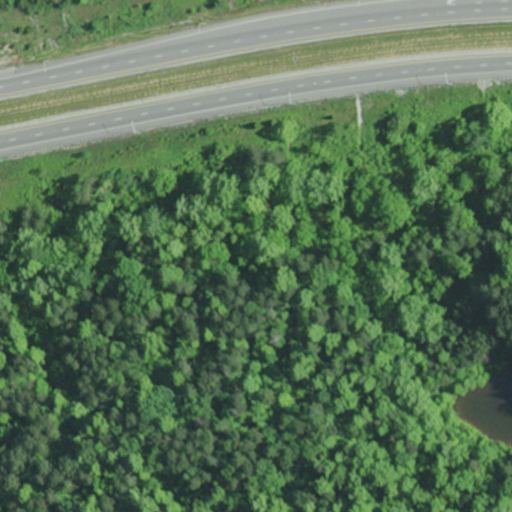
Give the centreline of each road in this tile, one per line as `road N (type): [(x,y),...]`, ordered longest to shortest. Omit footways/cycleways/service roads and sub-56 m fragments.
road 1 (motorway): [(0,146),(261,97),(511,69)]
road 2 (motorway): [(511,8),(290,30),(0,84)]
